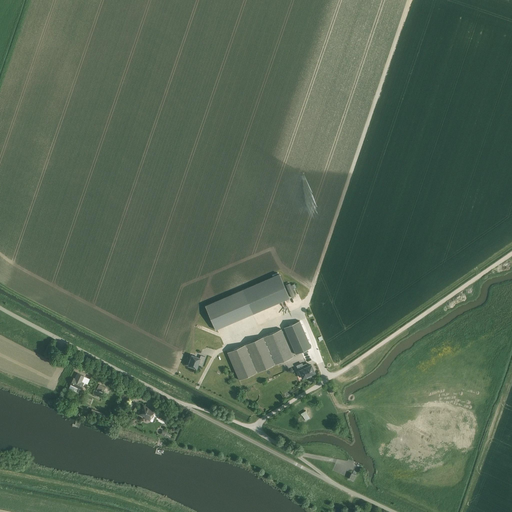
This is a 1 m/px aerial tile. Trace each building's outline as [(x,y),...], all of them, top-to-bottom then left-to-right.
[(242,291),(252,314),(289,298),(279,275),(242,291)] [(295,284),(291,285),(290,283),(286,285),(291,298),(295,296),(293,289),(296,288),(295,284)] [(252,314),(242,291),(205,307),(215,330),(252,314)] [(284,328),(287,335),(295,354),(306,350),(311,348),(299,321),(284,328)] [(239,380),(293,357),(281,329),(227,352),(239,380)] [(191,356),(188,366),(196,369),(199,362),(203,364),(205,357),(200,356),(200,358),(191,356)] [(310,375),(315,373),(311,365),(308,366),(306,363),(303,365),(302,363),(296,366),(298,371),(295,372),(299,380),(306,376),(307,377),(311,375),(310,375)] [(75,379),(73,378),(69,388),(73,390),(75,386),(80,389),(83,383),(81,382),(84,376),(77,373),(75,379)] [(93,385),(96,379),(88,376),(86,382),(93,385)] [(96,396),(99,390),(104,393),(106,389),(99,385),(93,395),(96,396)] [(133,411),(139,414),(138,414),(150,420),(153,421),(157,413),(143,406),(141,410),(135,407),(133,411)] [(162,429),(159,434),(164,437),(165,436),(168,438),(170,434),(166,433),(167,431),(164,430),(162,429)]
